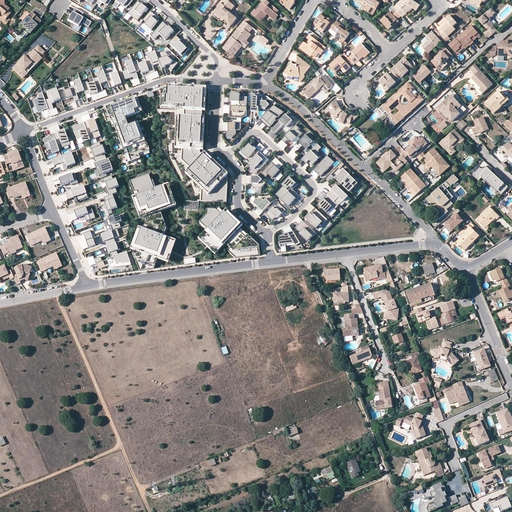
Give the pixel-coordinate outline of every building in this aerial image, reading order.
[(116,0),(112,6),(116,9),(122,3),(126,6),(131,0),(116,0)] [(216,9),(221,12),(220,13),(225,18),(226,17),(229,20),(228,22),(225,26),(227,28),(237,16),(231,12),(236,6),(228,0),(227,0),(224,4),(221,2),(216,9)] [(262,14),(263,12),(266,14),(271,18),(275,13),(277,10),(271,5),(269,8),(266,6),(268,3),(265,0),(260,0),(260,1),(261,2),(254,10),(253,9),(250,12),(260,21),(264,16),(262,14)] [(286,0),(287,0),(285,2),(284,4),(291,9),(295,3),(294,2),(296,0),(286,0)] [(373,14),(380,3),(375,0),(362,0),(365,2),(368,3),(364,9),(373,14)] [(406,14),(405,12),(410,7),(412,8),(415,10),(419,5),(410,0),(403,0),(394,8),(395,9),(401,16),(402,17),(406,14)] [(0,18),(3,19),(6,21),(11,16),(8,13),(11,10),(6,5),(6,2),(0,1),(0,18)] [(45,13),(46,10),(31,1),(29,4),(45,13)] [(147,6),(142,1),(137,6),(134,4),(128,11),(137,18),(147,6)] [(498,30),(494,26),(490,21),(490,18),(493,15),(496,12),(492,8),(479,19),(487,29),(484,32),(489,38),(498,30)] [(226,17),(225,18),(220,13),(221,12),(216,9),(214,11),(228,22),(229,20),(226,17)] [(401,16),(395,9),(381,21),(389,30),(393,26),(391,25),(397,20),(401,16)] [(83,15),(75,10),(72,14),(73,14),(71,17),(70,17),(67,21),(78,28),(82,22),(83,23),(82,26),(87,30),(91,25),(83,20),(81,19),(83,15)] [(156,16),(151,12),(146,18),(148,19),(144,23),(151,28),(157,20),(154,18),(156,16)] [(33,30),(41,22),(32,15),(30,17),(27,14),(17,24),(14,21),(8,27),(23,40),(29,33),(33,29),(33,30)] [(43,20),(47,24),(53,18),(48,15),(43,20)] [(331,21),(328,19),(326,21),(324,19),(325,18),(320,15),(315,22),(314,23),(318,26),(317,28),(323,33),(327,27),(330,29),(335,22),(332,20),(331,21)] [(439,32),(445,39),(456,29),(453,26),(458,22),(452,15),(447,19),(450,22),(448,23),(442,29),(439,32)] [(251,27),(243,20),(228,39),(229,40),(222,48),(232,56),(242,45),(240,43),(249,33),(248,32),(251,27)] [(168,26),(163,21),(150,35),(155,38),(160,33),(164,38),(174,29),(169,25),(168,26)] [(347,30),(346,31),(342,28),(343,27),(336,21),(335,22),(330,29),(335,32),(337,34),(336,36),(340,39),(339,40),(343,43),(351,33),(347,30)] [(448,23),(446,21),(440,26),(442,29),(448,23)] [(472,26),(465,33),(472,41),(473,42),(476,39),(475,37),(478,34),(472,26)] [(433,31),(429,36),(432,39),(423,46),(429,53),(445,39),(439,32),(437,30),(435,33),(433,31)] [(190,45),(177,33),(170,41),(182,53),(190,45)] [(245,47),(248,43),(245,40),(250,34),(249,33),(240,43),(242,45),(243,46),(245,47)] [(465,33),(461,36),(468,44),(469,44),(472,41),(465,33)] [(307,38),(311,41),(308,45),(305,43),(302,48),(312,55),(316,58),(319,53),(321,55),(324,51),(320,47),(322,44),(309,35),(307,38)] [(350,41),(353,45),(361,40),(358,36),(350,41)] [(432,39),(429,36),(421,43),(423,46),(432,39)] [(464,47),(468,44),(461,36),(460,36),(457,39),(464,47)] [(450,46),(456,53),(460,49),(462,51),(465,48),(464,47),(457,39),(450,45),(450,46)] [(500,46),(500,56),(511,55),(511,45),(509,45),(509,41),(504,41),(504,45),(500,46)] [(361,43),(357,47),(352,52),(353,54),(350,56),(356,63),(359,60),(363,56),(369,51),(361,43)] [(45,51),(39,45),(32,52),(31,51),(26,56),(25,55),(24,57),(22,62),(20,64),(19,62),(14,67),(17,70),(16,71),(23,78),(28,73),(25,70),(33,62),(36,65),(40,60),(38,58),(41,55),(45,51)] [(300,47),(299,48),(311,57),(312,55),(302,48),(300,47)] [(450,58),(454,55),(447,48),(432,61),(438,67),(442,64),(443,65),(450,58)] [(156,54),(159,64),(161,68),(169,66),(172,70),(179,62),(164,50),(156,54)] [(150,74),(155,72),(153,67),(151,66),(152,64),(154,65),(159,64),(156,54),(155,52),(148,55),(150,59),(145,60),(146,62),(149,72),(150,74)] [(337,72),(342,68),(343,66),(348,71),(351,67),(351,66),(354,63),(349,58),(348,58),(345,60),(341,55),(331,65),(337,72)] [(298,64),(298,65),(297,65),(295,64),(292,61),(290,64),(290,65),(285,71),(290,75),(289,76),(294,78),(295,77),(301,79),(301,82),(305,77),(305,74),(311,66),(299,57),(298,60),(298,64)] [(395,66),(397,68),(402,63),(401,62),(406,58),(405,57),(395,66)] [(401,62),(402,63),(397,68),(395,66),(392,69),(392,71),(394,72),(399,77),(402,73),(404,76),(414,67),(406,58),(401,62)] [(445,68),(449,64),(447,62),(451,59),(450,58),(443,65),(445,68)] [(133,77),(134,80),(138,78),(136,73),(132,63),(132,61),(124,64),(127,71),(122,73),(125,80),(133,77)] [(136,73),(139,71),(138,69),(140,69),(141,71),(142,74),(149,72),(146,62),(139,65),(137,61),(132,63),(136,73)] [(36,65),(33,62),(25,70),(28,73),(36,65)] [(423,78),(431,71),(429,70),(426,66),(417,74),(419,77),(416,79),(426,90),(430,86),(424,80),(423,78)] [(440,76),(432,67),(429,70),(431,71),(432,72),(431,74),(437,80),(440,76)] [(424,80),(432,72),(431,71),(423,78),(424,80)] [(494,84),(482,71),(480,73),(479,72),(476,75),(472,78),(481,88),(480,90),(483,94),(487,90),(494,84)] [(98,78),(93,80),(94,82),(98,93),(103,91),(101,85),(108,82),(104,72),(97,74),(98,78)] [(384,87),(386,85),(389,89),(400,79),(399,77),(394,72),(390,75),(389,74),(380,82),(384,87)] [(378,81),(380,82),(389,74),(387,73),(378,81)] [(316,78),(311,83),(303,90),(310,98),(321,88),(326,93),(334,86),(324,75),(318,80),(316,78)] [(481,88),(472,78),(471,80),(469,82),(481,95),(483,94),(480,90),(481,88)] [(75,102),(79,100),(76,94),(78,93),(78,94),(84,91),(82,85),(80,80),(75,83),(76,86),(70,88),(70,89),(73,97),(75,102)] [(87,82),(82,85),(84,91),(86,96),(91,94),(92,95),(98,93),(94,82),(88,85),(87,82)] [(396,95),(398,97),(396,99),(393,96),(387,101),(390,104),(387,107),(384,104),(379,109),(383,113),(384,114),(386,111),(389,114),(386,117),(389,120),(386,122),(391,128),(397,123),(396,121),(398,120),(400,120),(411,111),(411,109),(414,108),(424,100),(408,82),(402,88),(403,89),(401,91),(399,90),(396,93),(397,94),(396,95)] [(61,100),(61,101),(73,97),(70,89),(66,91),(64,87),(57,90),(61,100)] [(202,148),(206,90),(167,87),(166,96),(161,96),(160,108),(178,109),(175,146),(202,148)] [(49,111),(54,109),(51,103),(61,100),(57,90),(57,88),(46,92),(49,100),(45,101),(48,109),(49,111)] [(494,114),(503,106),(501,104),(506,99),(502,94),(499,91),(485,104),(494,114)] [(231,106),(247,107),(248,97),(240,97),(241,94),(231,93),(231,101),(231,106)] [(504,93),(502,94),(506,99),(501,104),(503,106),(510,100),(504,93)] [(43,111),(48,109),(45,101),(43,94),(38,96),(39,98),(37,98),(38,99),(34,101),(39,114),(43,112),(43,111)] [(256,96),(256,95),(253,94),(252,112),(259,112),(259,107),(267,107),(270,104),(266,101),(263,101),(263,98),(258,98),(258,97),(256,96)] [(448,104),(447,103),(450,101),(452,103),(456,100),(452,95),(444,102),(446,105),(448,104)] [(136,97),(134,98),(139,114),(142,113),(136,97)] [(139,114),(134,98),(102,110),(106,123),(110,121),(113,128),(115,127),(117,126),(122,140),(120,141),(123,150),(126,149),(127,154),(130,162),(131,162),(140,159),(139,157),(138,155),(149,151),(146,142),(145,143),(142,144),(135,125),(130,127),(128,127),(127,123),(129,122),(127,118),(139,114)] [(447,103),(448,104),(446,105),(444,102),(436,109),(440,114),(442,113),(443,111),(449,117),(451,115),(454,119),(460,113),(457,110),(462,106),(456,100),(452,103),(450,101),(447,103)] [(347,114),(345,112),(343,111),(340,107),(339,105),(338,103),(338,101),(336,101),(326,111),(327,113),(330,111),(333,116),(336,119),(339,120),(341,122),(344,123),(345,122),(349,124),(351,123),(353,116),(349,115),(347,114)] [(231,106),(230,106),(230,118),(242,118),(247,116),(247,107),(231,106)] [(284,112),(274,106),(261,120),(264,123),(266,121),(268,122),(266,124),(270,127),(276,120),(273,117),(275,116),(278,118),(284,112)] [(286,114),(272,130),(275,133),(284,124),(287,127),(293,120),(286,114)] [(480,133),(483,132),(482,129),(488,126),(483,117),(474,121),(476,126),(472,128),(475,133),(479,132),(480,133)] [(94,119),(84,123),(90,141),(101,137),(94,119)] [(462,130),(467,124),(462,119),(456,125),(462,130)] [(74,127),(73,129),(77,140),(81,138),(83,143),(90,141),(84,123),(74,127)] [(242,123),(229,123),(229,131),(227,131),(226,137),(233,137),(237,134),(237,130),(240,130),(241,129),(242,123)] [(145,143),(138,124),(135,125),(142,144),(145,143)] [(282,140),(285,143),(288,139),(292,143),(302,133),(299,130),(300,128),(296,125),(282,140)] [(457,151),(453,147),(458,142),(461,144),(466,139),(455,129),(441,143),(453,155),(457,151)] [(65,130),(53,134),(59,149),(70,145),(65,130)] [(52,154),(59,151),(59,149),(53,134),(48,136),(48,138),(43,139),(48,151),(51,150),(52,154)] [(307,135),(299,143),(300,144),(303,146),(307,150),(311,146),(310,145),(314,141),(307,135)] [(400,146),(397,149),(400,153),(402,155),(405,159),(408,155),(411,159),(417,153),(416,152),(421,148),(426,144),(421,139),(419,137),(417,138),(416,137),(408,144),(411,146),(412,147),(409,149),(408,148),(405,151),(400,146)] [(90,146),(96,163),(107,159),(104,153),(106,152),(104,144),(101,145),(99,142),(90,146)] [(511,145),(509,142),(500,151),(506,157),(506,156),(508,158),(510,156),(511,157),(511,145)] [(258,149),(255,147),(254,148),(254,147),(250,144),(245,149),(244,148),(243,150),(243,151),(242,152),(248,158),(247,159),(246,160),(250,163),(261,152),(258,149)] [(318,144),(303,160),(307,163),(310,160),(314,163),(314,164),(321,157),(320,156),(317,153),(319,150),(322,147),(318,144)] [(293,150),(296,153),(301,148),(299,146),(297,145),(293,150)] [(432,166),(442,158),(436,150),(435,148),(426,155),(424,152),(418,158),(420,161),(422,160),(425,157),(427,159),(428,160),(429,162),(428,163),(426,164),(426,165),(429,169),(432,166)] [(12,152),(8,154),(11,162),(14,169),(24,164),(19,152),(16,151),(17,152),(13,153),(12,152)] [(388,167),(390,165),(395,165),(399,170),(408,162),(405,159),(402,155),(398,159),(397,158),(398,157),(397,156),(392,151),(387,156),(386,155),(377,164),(385,172),(389,168),(388,167)] [(229,174),(205,152),(184,175),(201,190),(209,197),(227,176),(229,174)] [(257,167),(260,169),(269,160),(261,152),(250,163),(249,164),(255,169),(257,167)] [(72,153),(52,160),(54,166),(57,165),(56,163),(60,162),(60,164),(65,162),(67,167),(76,164),(72,153)] [(314,170),(321,177),(335,162),(328,155),(314,170)] [(113,171),(109,158),(107,159),(96,163),(94,163),(96,168),(97,167),(98,170),(100,176),(113,171)] [(451,167),(442,158),(432,166),(440,176),(442,174),(446,171),(451,167)] [(0,173),(1,175),(5,174),(5,172),(9,171),(7,164),(3,165),(1,162),(0,162),(0,173)] [(282,172),(272,162),(262,173),(266,177),(268,174),(275,180),(282,172)] [(480,167),(473,175),(478,180),(481,176),(485,180),(486,179),(502,193),(508,187),(492,172),(491,174),(489,172),(490,170),(485,165),(482,169),(480,167)] [(344,168),(335,178),(342,184),(344,182),(346,184),(344,186),(350,192),(355,187),(353,184),(356,181),(344,168)] [(419,177),(411,169),(402,177),(406,182),(404,184),(407,188),(419,177)] [(75,173),(59,179),(62,186),(70,183),(70,186),(78,183),(75,173)] [(150,173),(132,180),(146,218),(164,211),(170,209),(163,189),(156,191),(150,173)] [(449,179),(453,183),(454,184),(459,179),(454,174),(449,179)] [(112,176),(103,179),(104,183),(106,183),(108,191),(115,188),(119,187),(116,179),(113,180),(112,176)] [(209,197),(201,190),(201,203),(226,204),(227,176),(209,197)] [(253,176),(252,187),(262,188),(267,183),(259,176),(253,176)] [(481,176),(478,180),(481,177),(497,192),(498,191),(502,194),(502,193),(486,179),(485,180),(481,176)] [(284,186),(297,198),(299,195),(292,188),(294,187),(295,188),(298,184),(290,177),(282,185),(284,186)] [(426,186),(419,177),(407,188),(410,190),(412,189),(417,194),(426,186)] [(29,190),(24,180),(9,187),(8,185),(4,186),(8,197),(12,195),(13,197),(21,194),(20,192),(21,192),(22,193),(29,190)] [(422,204),(429,213),(432,215),(432,216),(435,214),(440,219),(448,212),(447,210),(453,204),(450,200),(446,196),(443,193),(452,185),(451,185),(447,181),(434,193),(422,204)] [(332,190),(327,195),(339,205),(348,195),(337,185),(332,190)] [(65,193),(68,201),(74,198),(75,197),(77,201),(88,197),(84,186),(65,193)] [(289,207),(297,198),(284,186),(276,195),(280,198),(289,207)] [(118,208),(113,195),(109,196),(104,198),(106,202),(105,203),(108,211),(118,208)] [(319,205),(329,214),(334,208),(336,209),(339,206),(339,205),(327,195),(324,198),(325,199),(319,205)] [(272,202),(267,198),(265,201),(261,198),(257,198),(253,202),(263,212),(272,202)] [(280,217),(286,210),(280,204),(278,207),(276,206),(271,211),(270,211),(266,214),(273,220),(276,217),(277,218),(280,217)] [(240,227),(243,223),(226,208),(224,210),(219,206),(217,208),(207,208),(207,213),(199,221),(208,229),(198,237),(215,253),(226,241),(240,227)] [(476,219),(483,226),(487,221),(489,224),(495,218),(496,220),(499,216),(490,206),(476,219)] [(86,207),(74,212),(77,219),(84,216),(86,222),(95,218),(92,210),(87,211),(86,207)] [(454,216),(446,224),(448,225),(446,226),(451,232),(463,220),(457,213),(460,210),(458,208),(452,213),(454,216)] [(329,221),(317,209),(313,213),(315,215),(314,216),(312,214),(307,219),(318,230),(324,223),(325,224),(329,221)] [(142,232),(163,238),(168,223),(164,211),(146,218),(146,221),(142,232)] [(435,214),(432,216),(430,218),(434,224),(440,219),(435,214)] [(317,233),(303,221),(298,226),(300,228),(298,230),(301,233),(300,234),(308,242),(317,233)] [(448,225),(446,224),(444,226),(445,227),(443,230),(448,235),(451,232),(446,226),(448,225)] [(463,231),(465,233),(462,237),(457,242),(463,248),(469,242),(471,244),(479,236),(468,225),(463,231)] [(30,246),(41,241),(42,241),(41,239),(42,238),(43,240),(49,237),(44,227),(26,235),(30,246)] [(240,227),(226,241),(234,249),(248,234),(240,227)] [(117,229),(101,235),(104,242),(105,242),(106,247),(116,243),(114,239),(120,237),(117,229)] [(281,238),(282,248),(287,247),(286,245),(295,244),(297,246),(301,244),(293,231),(281,237),(281,238)] [(163,238),(142,232),(139,241),(138,240),(133,255),(139,271),(156,270),(163,257),(169,241),(163,238)] [(8,253),(7,252),(14,249),(15,250),(23,247),(18,235),(7,239),(8,241),(9,243),(4,245),(3,243),(0,244),(0,246),(1,249),(3,255),(8,253)] [(93,238),(86,241),(89,248),(96,245),(93,238)] [(116,243),(106,247),(109,254),(110,253),(112,258),(118,256),(117,251),(120,250),(118,243),(116,243)] [(61,263),(56,253),(37,261),(42,272),(52,267),(51,266),(52,266),(53,267),(61,263)] [(433,261),(423,265),(428,274),(437,270),(433,261)] [(19,279),(21,278),(23,279),(25,280),(29,274),(28,273),(27,271),(30,267),(24,264),(14,268),(16,274),(13,275),(14,278),(17,284),(20,282),(19,281),(19,279)] [(366,277),(367,281),(379,279),(379,281),(386,280),(387,284),(388,284),(394,282),(390,273),(383,274),(383,271),(384,271),(382,266),(364,270),(365,275),(367,275),(367,276),(366,277)] [(341,279),(340,269),(325,271),(325,274),(325,276),(328,276),(328,281),(339,280),(341,279)] [(448,269),(439,274),(444,283),(451,280),(450,277),(453,275),(448,269)] [(497,279),(498,282),(501,281),(503,286),(509,283),(508,280),(506,279),(504,273),(502,269),(494,272),(494,273),(491,274),(493,281),(497,279)] [(430,283),(404,293),(408,305),(410,304),(413,303),(413,302),(430,296),(430,297),(433,296),(435,295),(433,291),(434,291),(434,290),(435,290),(435,289),(434,288),(434,287),(433,287),(432,287),(430,283)] [(504,290),(501,291),(504,301),(505,301),(510,300),(511,298),(511,296),(511,293),(509,288),(511,287),(509,283),(503,286),(502,286),(504,290)] [(393,301),(390,292),(384,290),(373,294),(375,299),(380,297),(383,298),(388,312),(387,319),(398,320),(399,308),(397,308),(395,302),(394,303),(393,301)] [(349,302),(349,293),(344,293),(334,293),(334,303),(338,303),(341,306),(343,306),(345,302),(349,302)] [(430,296),(413,302),(413,303),(414,306),(431,299),(430,297),(430,296)] [(445,325),(446,325),(454,322),(453,318),(451,312),(454,310),(451,302),(438,307),(441,315),(444,324),(445,325)] [(430,316),(428,310),(423,312),(421,307),(410,312),(410,313),(416,312),(416,314),(422,312),(424,318),(425,318),(426,320),(429,319),(430,319),(429,316),(430,316)] [(344,316),(346,330),(344,330),(344,338),(354,337),(355,342),(360,341),(359,331),(356,331),(356,329),(358,329),(357,320),(355,320),(355,315),(364,314),(361,308),(356,309),(352,309),(353,314),(344,316)] [(430,319),(429,319),(432,326),(428,327),(429,330),(438,326),(437,321),(435,317),(431,319),(430,319)] [(404,341),(401,332),(392,336),(395,344),(404,341)] [(439,356),(440,355),(446,357),(446,359),(452,366),(458,362),(452,354),(451,353),(452,352),(450,349),(449,348),(451,343),(444,340),(441,348),(431,351),(433,358),(439,356)] [(373,356),(369,346),(357,351),(358,354),(350,357),(353,365),(371,359),(373,356)] [(489,356),(488,354),(486,347),(475,352),(479,360),(489,356)] [(421,357),(419,352),(411,354),(412,359),(405,361),(406,363),(421,357)] [(493,365),(490,358),(489,356),(479,360),(482,369),(493,365)] [(422,371),(417,359),(421,357),(406,363),(410,375),(422,371)] [(492,382),(497,380),(492,369),(488,371),(492,382)] [(430,383),(427,374),(424,375),(425,378),(419,380),(421,385),(414,387),(419,401),(431,397),(426,384),(430,383)] [(377,383),(378,390),(381,401),(377,402),(376,402),(376,406),(377,408),(386,407),(387,408),(393,407),(392,402),(390,402),(390,401),(392,401),(388,381),(377,383)] [(453,385),(455,389),(445,393),(450,404),(458,401),(459,404),(469,400),(464,389),(462,390),(461,387),(463,386),(461,381),(453,385)] [(441,421),(444,420),(440,408),(434,411),(437,417),(441,421)] [(496,413),(500,422),(503,428),(505,433),(511,430),(511,417),(508,408),(496,413)] [(408,424),(412,426),(414,430),(413,431),(416,439),(426,435),(423,427),(420,426),(421,425),(419,424),(421,421),(423,416),(417,413),(413,420),(407,417),(405,420),(404,423),(408,425),(408,424)] [(474,434),(476,434),(477,437),(474,438),(478,446),(489,441),(481,420),(470,425),(472,429),(474,434)] [(288,431),(290,436),(297,434),(295,428),(288,431)] [(493,465),(490,460),(489,457),(494,455),(501,452),(498,444),(478,453),(485,469),(493,465)] [(434,461),(432,462),(431,459),(432,457),(430,451),(428,452),(426,448),(417,451),(419,459),(421,459),(422,462),(420,462),(424,471),(427,470),(428,474),(435,472),(437,478),(444,475),(440,463),(435,464),(434,461)] [(417,451),(415,452),(424,476),(425,475),(424,471),(420,462),(419,459),(417,451)] [(355,464),(355,461),(348,464),(352,475),(361,472),(358,463),(355,464)] [(321,472),(312,475),(313,479),(324,476),(325,480),(335,477),(332,466),(320,469),(321,472)] [(502,478),(499,469),(495,470),(496,474),(481,479),(483,487),(488,485),(490,489),(495,487),(494,484),(495,483),(497,482),(497,480),(502,478)] [(446,495),(446,493),(444,493),(445,490),(444,486),(442,487),(440,483),(432,486),(434,491),(429,493),(431,498),(433,497),(434,499),(434,501),(429,503),(427,509),(428,511),(431,511),(443,507),(442,504),(447,502),(447,503),(450,502),(451,502),(452,505),(458,503),(460,507),(468,504),(465,497),(457,500),(455,495),(449,498),(446,497),(446,495)] [(500,511),(511,508),(506,497),(490,504),(492,509),(498,507),(500,511)]
